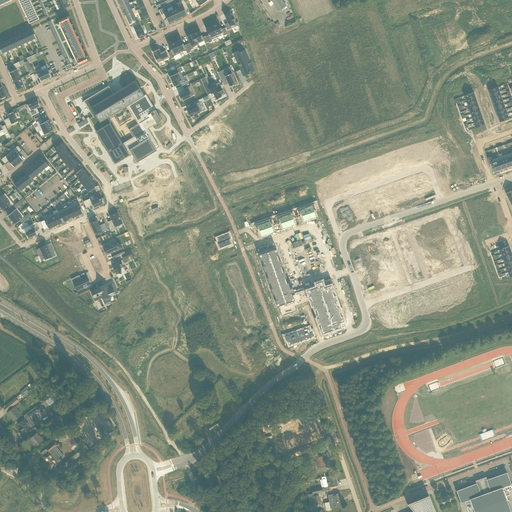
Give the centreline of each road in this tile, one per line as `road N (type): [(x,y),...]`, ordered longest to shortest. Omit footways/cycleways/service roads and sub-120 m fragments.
road 1 (track): [(511,311),(292,380),(188,466)]
road 2 (residential): [(362,306),(362,329),(313,349),(177,463)]
road 3 (secondary): [(137,455),(126,409),(99,368),(0,301)]
road 4 (secondary): [(0,311),(91,373),(119,417),(128,456)]
road 5 (residential): [(441,199),(429,165),(324,202),(342,239)]
road 6 (residential): [(359,511),(313,373)]
road 7 (track): [(88,338),(124,368),(170,439)]
road 8 (residential): [(74,0),(98,64),(43,90)]
